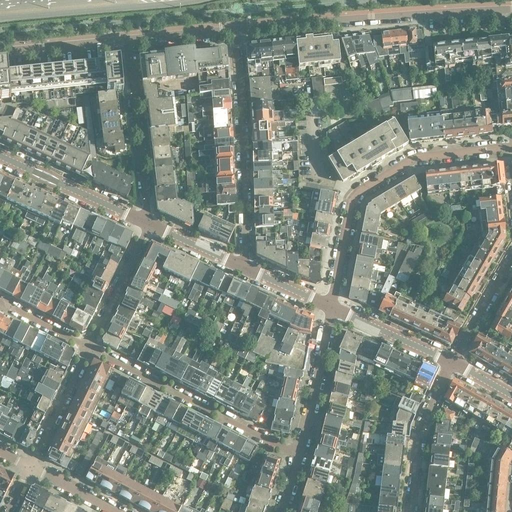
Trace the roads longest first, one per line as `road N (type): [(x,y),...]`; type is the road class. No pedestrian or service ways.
road 1 (residential): [(333,306),(353,197),(411,160),(511,147)]
road 2 (residential): [(235,32),(511,10)]
road 3 (residential): [(246,268),(235,32)]
road 4 (residential): [(298,456),(90,345)]
road 5 (secondary): [(0,20),(199,0)]
road 6 (residential): [(128,40),(149,224)]
road 7 (tertiary): [(149,224),(0,156)]
road 8 (residential): [(410,511),(419,431),(455,362)]
road 9 (residential): [(298,456),(333,306)]
road 10 (residential): [(30,466),(90,345)]
road 11 (residential): [(90,345),(149,224)]
road 12 (tertiary): [(455,362),(333,306)]
